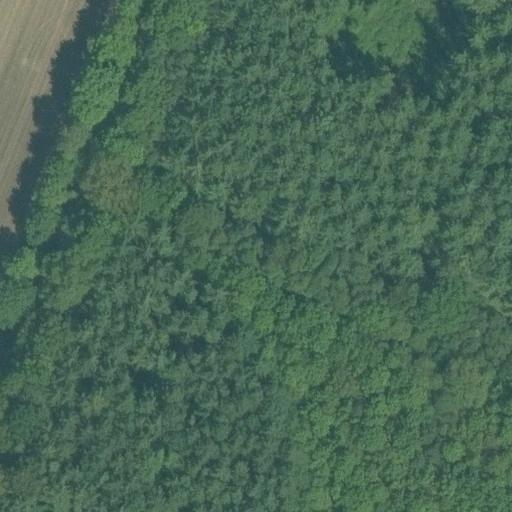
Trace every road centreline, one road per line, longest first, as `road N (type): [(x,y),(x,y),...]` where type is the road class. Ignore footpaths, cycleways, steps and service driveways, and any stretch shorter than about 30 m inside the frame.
road 1 (track): [(55,183),(511,399)]
road 2 (unclassified): [(0,323),(130,0)]
